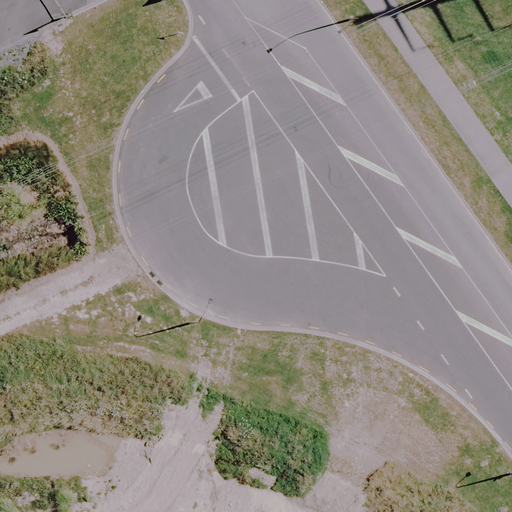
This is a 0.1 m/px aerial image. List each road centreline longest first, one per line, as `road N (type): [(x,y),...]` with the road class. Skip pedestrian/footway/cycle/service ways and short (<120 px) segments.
road 1 (unclassified): [(469,321),(177,260),(143,218),(135,117),(179,70),(254,25)]
road 2 (unclassified): [(469,321),(254,25)]
